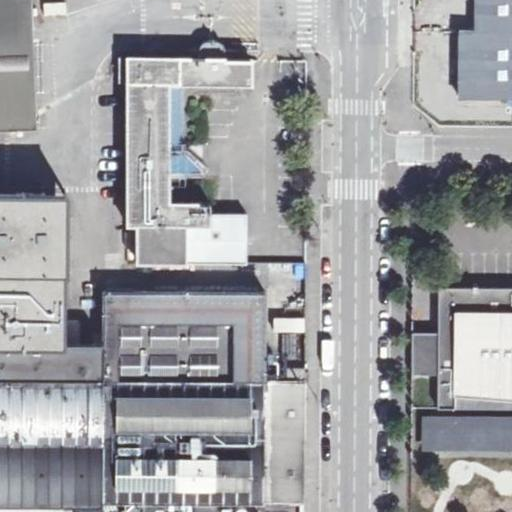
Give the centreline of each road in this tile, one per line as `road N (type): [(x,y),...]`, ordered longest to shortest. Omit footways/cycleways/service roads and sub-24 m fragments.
road 1 (tertiary): [(357,511),(359,150)]
road 2 (unknown): [(272,14),(142,9),(104,16),(92,27),(87,59),(94,153)]
road 3 (unknown): [(272,14),(279,231)]
road 4 (residential): [(359,150),(511,150)]
road 5 (tertiary): [(359,150),(357,0)]
